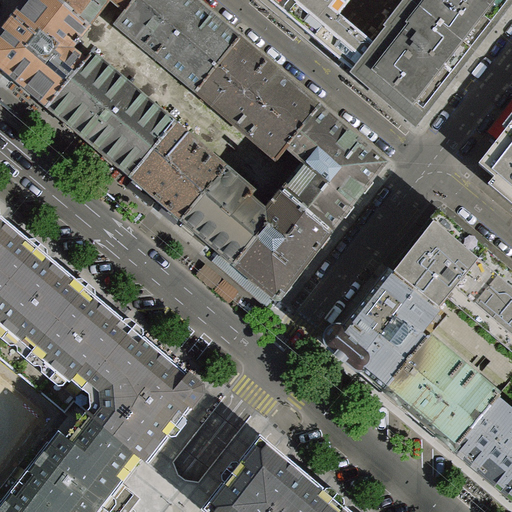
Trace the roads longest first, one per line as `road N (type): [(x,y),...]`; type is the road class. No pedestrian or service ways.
road 1 (tertiary): [(273,366),(0,136)]
road 2 (residential): [(231,0),(429,166)]
road 3 (residential): [(429,166),(273,366)]
road 4 (tertiary): [(446,511),(273,366)]
road 5 (residential): [(511,61),(429,166)]
